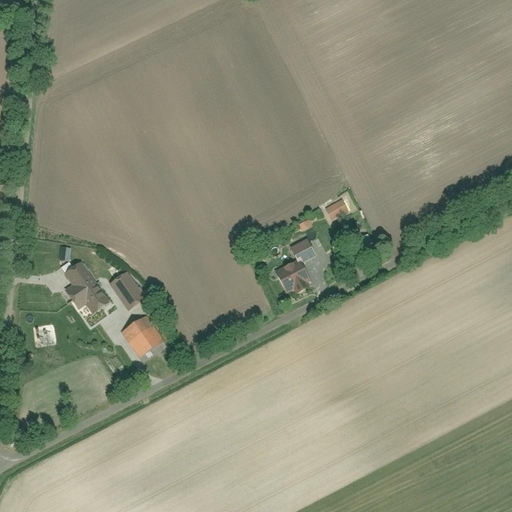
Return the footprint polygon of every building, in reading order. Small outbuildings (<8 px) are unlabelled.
[(325,212),(331,223),(347,215),(341,203),(325,212)] [(301,232),(310,227),(307,221),(298,226),(301,232)] [(302,239),(285,247),(293,264),(297,262),(310,256),(302,239)] [(363,245),(351,251),(358,264),(370,257),(363,245)] [(67,262),(69,250),(60,247),(57,259),(67,262)] [(254,254),(252,262),(265,267),(268,259),(254,254)] [(293,264),(270,275),(282,299),(290,295),(292,300),(304,295),(301,289),(308,285),(297,262),(293,264)] [(112,304),(83,263),(65,277),(72,287),(63,294),(78,316),(82,313),(88,321),(112,304)] [(122,267),(105,280),(126,309),(143,297),(122,267)] [(145,312),(118,331),(138,359),(165,340),(145,312)]
